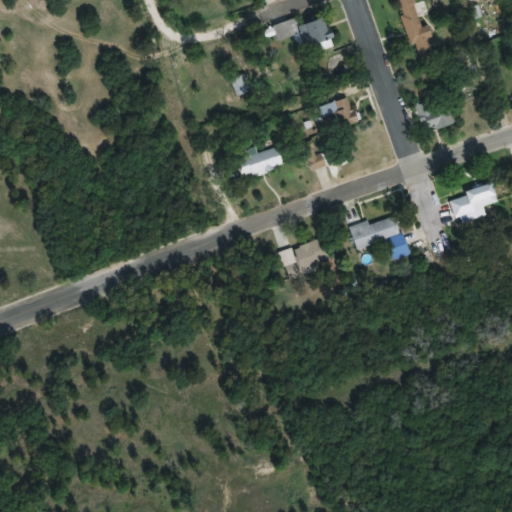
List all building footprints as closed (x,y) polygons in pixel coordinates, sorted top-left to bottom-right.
[(421,18),(412,0),(396,0),(407,25),(421,18)] [(296,19),(274,26),(278,41),(295,36),(300,51),(335,40),(328,17),(298,27),(296,19)] [(434,57),(427,31),(412,35),(419,61),(434,57)] [(236,97),(250,91),(243,75),(229,81),(236,97)] [(359,122),(350,97),(319,108),(328,134),(359,122)] [(457,125),(450,97),(417,107),(424,134),(457,125)] [(285,168),(278,148),(257,155),(256,152),(236,159),(243,181),(285,168)] [(499,205),(494,186),(450,198),(455,217),(499,205)] [(349,227),(357,250),(387,241),(393,261),(410,256),(397,216),(370,225),(368,221),(349,227)] [(293,250),(303,274),(330,262),(320,238),(293,250)]
